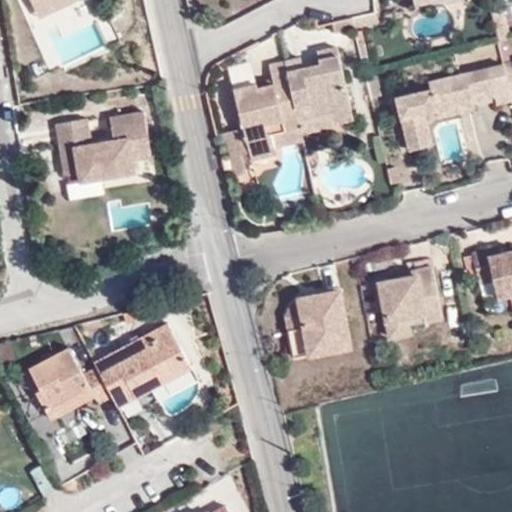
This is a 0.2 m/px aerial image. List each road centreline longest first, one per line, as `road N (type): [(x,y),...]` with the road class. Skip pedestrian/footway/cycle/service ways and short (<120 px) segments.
road 1 (residential): [(225,259),(511,193)]
road 2 (residential): [(225,259),(288,511)]
road 3 (residential): [(225,259),(20,319)]
road 4 (residential): [(175,60),(225,259)]
road 5 (residential): [(20,319),(0,141)]
road 6 (residential): [(175,60),(307,0)]
road 7 (residential): [(82,511),(198,452)]
